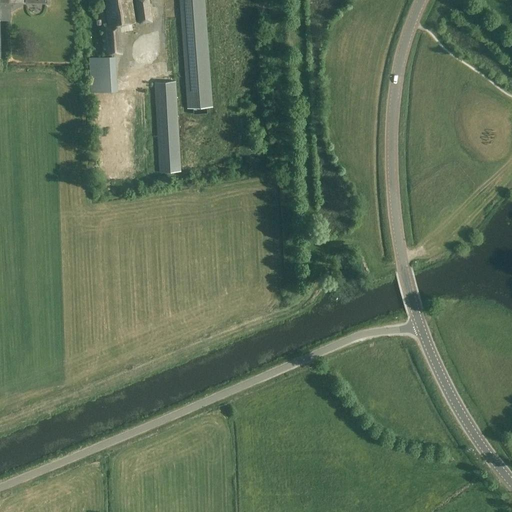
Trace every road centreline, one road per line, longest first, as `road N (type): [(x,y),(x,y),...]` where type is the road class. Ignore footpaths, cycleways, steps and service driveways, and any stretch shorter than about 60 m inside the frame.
road 1 (unclassified): [(0,486),(358,336),(419,326)]
road 2 (tertiary): [(419,326),(400,256),(391,132),(398,66),(421,0)]
road 3 (tertiary): [(511,483),(465,421),(419,326)]
road 4 (track): [(511,165),(445,240),(400,256)]
